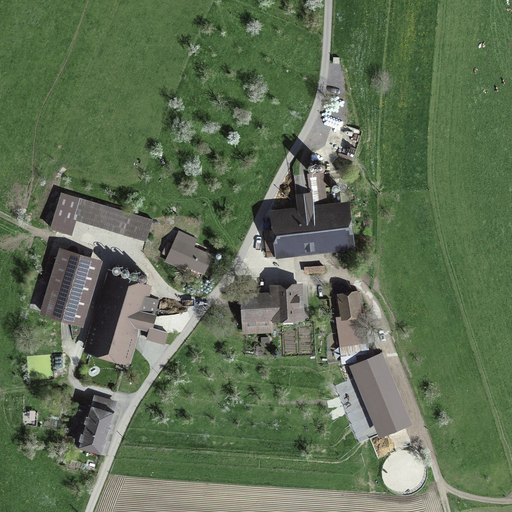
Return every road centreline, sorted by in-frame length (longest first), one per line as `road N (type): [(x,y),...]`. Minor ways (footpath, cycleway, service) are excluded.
road 1 (residential): [(96,511),(135,421),(208,313),(307,139),(322,97),(331,0)]
road 2 (track): [(449,511),(375,296),(321,259),(235,265)]
